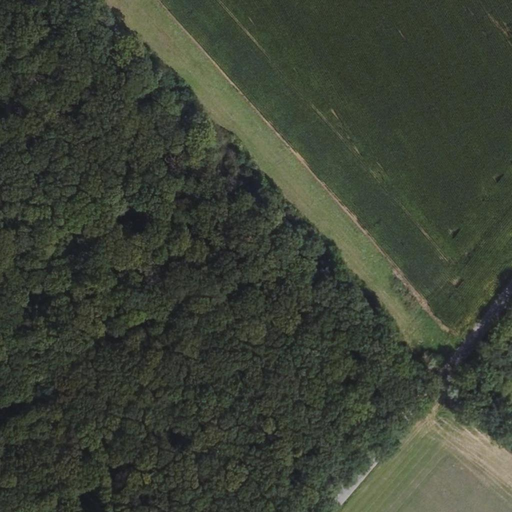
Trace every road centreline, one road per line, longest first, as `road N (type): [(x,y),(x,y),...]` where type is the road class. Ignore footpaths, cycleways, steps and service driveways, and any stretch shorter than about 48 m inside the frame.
road 1 (track): [(0,28),(87,150),(305,387),(335,401),(370,399)]
road 2 (unclassified): [(325,511),(511,284)]
road 3 (track): [(370,399),(279,511)]
